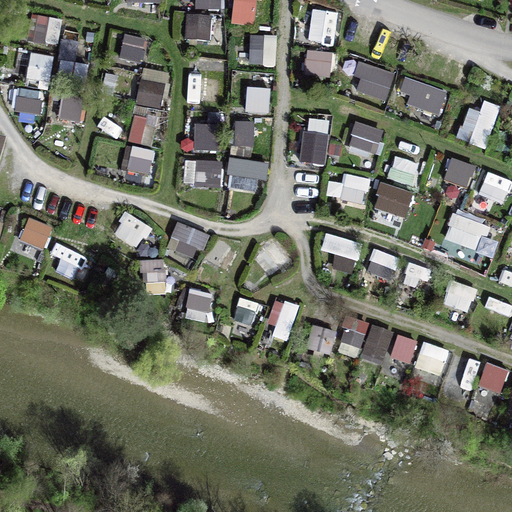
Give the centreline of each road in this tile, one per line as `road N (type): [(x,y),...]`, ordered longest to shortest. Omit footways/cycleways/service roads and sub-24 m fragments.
road 1 (track): [(0,118),(29,166),(239,234),(276,213)]
road 2 (track): [(276,213),(287,0)]
road 3 (residential): [(371,0),(426,28),(511,48)]
